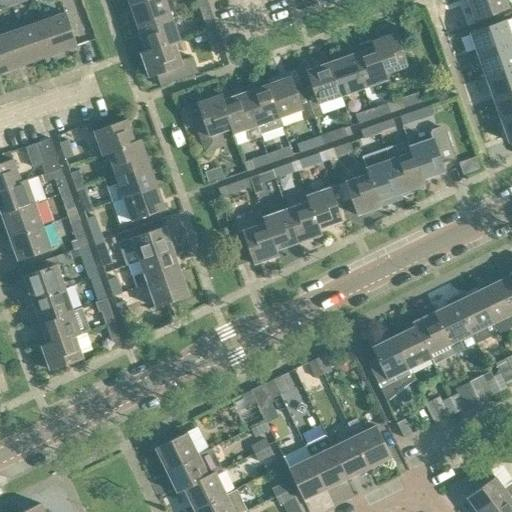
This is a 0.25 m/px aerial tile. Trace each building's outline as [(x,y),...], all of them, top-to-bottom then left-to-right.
[(0,11),(12,7),(9,0),(4,0),(0,1),(0,11)] [(138,29),(172,17),(165,0),(147,0),(131,6),(138,29)] [(467,0),(475,19),(493,12),(509,7),(506,0),(467,0)] [(77,46),(65,12),(63,4),(39,12),(42,20),(56,59),(61,57),(59,52),(77,46)] [(205,23),(214,20),(208,4),(200,7),(205,23)] [(141,54),(180,40),(172,17),(138,29),(146,51),(141,53),(141,54)] [(51,61),(56,59),(42,20),(19,28),(31,61),(49,55),(51,61)] [(479,55),(511,43),(511,41),(505,21),(471,33),(479,55)] [(13,68),(31,61),(19,28),(0,35),(0,45),(10,75),(15,73),(13,68)] [(387,73),(389,72),(408,66),(396,33),(373,41),(387,80),(389,80),(387,73)] [(216,53),(224,50),(219,34),(210,37),(216,53)] [(181,62),(175,44),(180,42),(180,40),(141,54),(149,77),(156,74),(160,85),(198,72),(193,57),(181,62)] [(364,89),(387,80),(373,41),(371,41),(374,47),(351,55),(364,89)] [(486,76),(511,67),(511,43),(479,55),(486,76)] [(5,77),(10,75),(0,45),(0,72),(3,71),(5,77)] [(342,96),(364,89),(351,55),(330,62),(342,96)] [(318,105),(342,96),(330,62),(306,71),(311,85),(304,88),(314,116),(321,114),(318,105)] [(494,98),(511,91),(511,67),(486,76),(494,98)] [(304,88),(296,90),(291,76),(268,84),(280,118),(303,109),(306,119),(314,116),(304,88)] [(268,84),(246,92),(258,125),(262,137),(284,129),(280,118),(268,84)] [(502,119),(511,115),(511,91),(494,98),(502,119)] [(250,141),(261,137),(258,125),(246,92),(223,100),(222,94),(221,94),(235,133),(246,129),(250,141)] [(219,95),(189,105),(205,151),(224,144),(220,132),(231,129),(232,134),(233,134),(235,133),(221,94),(219,95)] [(421,102),(421,100),(418,94),(403,99),(395,102),(398,110),(406,107),(421,102)] [(375,118),(398,110),(395,102),(387,104),(372,110),(375,118)] [(423,109),(408,114),(411,122),(426,117),(423,109)] [(359,124),(375,118),(372,110),(356,115),(359,124)] [(511,140),(511,115),(502,119),(509,141),(511,140)] [(102,155),(141,141),(140,139),(134,141),(127,119),(94,130),(102,155)] [(377,125),(380,133),(396,128),(393,120),(377,125)] [(364,139),(380,133),(377,125),(361,130),(364,139)] [(445,171),(442,163),(456,158),(446,128),(441,127),(433,130),(431,134),(432,138),(410,146),(424,185),(425,184),(423,179),(445,171)] [(325,145),(333,142),(348,136),(345,128),(321,136),(325,145)] [(316,148),(325,145),(321,136),(290,147),(293,156),(316,148)] [(50,138),(38,142),(46,165),(42,166),(45,173),(61,168),(50,138)] [(68,139),(60,142),(65,158),(74,155),(68,139)] [(116,175),(149,164),(141,141),(102,155),(103,156),(109,154),(116,175)] [(330,160),(338,157),(354,152),(351,143),(327,152),(330,160)] [(400,193),(424,185),(410,146),(408,146),(411,153),(389,161),(400,193)] [(272,163),(293,156),(290,147),(284,149),(269,154),(272,163)] [(322,163),(330,160),(327,152),(319,154),(302,160),(295,162),(298,171),(322,163)] [(257,169),(272,163),(269,154),(246,163),(249,171),(257,169)] [(21,182),(19,177),(13,159),(0,163),(0,190),(29,180),(21,182)] [(393,195),(400,193),(389,161),(367,169),(380,206),(395,201),(393,195)] [(292,173),(298,171),(295,162),(289,165),(274,170),(277,179),(292,173)] [(223,180),(249,171),(246,163),(220,171),(223,180)] [(124,197),(157,186),(149,164),(116,175),(124,197)] [(357,215),(380,206),(367,169),(366,169),(368,175),(345,183),(357,215)] [(76,188),(84,185),(79,170),(70,173),(76,188)] [(254,187),(277,179),(274,170),(251,178),(254,187)] [(61,193),(69,190),(63,175),(55,178),(61,193)] [(228,195),(254,187),(251,178),(243,181),(226,187),(228,195)] [(0,209),(2,215),(37,203),(29,180),(0,190),(0,209)] [(84,185),(76,188),(81,204),(90,201),(84,185)] [(342,220),(336,204),(344,202),(338,185),(307,196),(309,201),(320,234),(322,233),(320,228),(342,220)] [(132,220),(146,215),(165,209),(157,186),(124,197),(111,202),(119,224),(132,220)] [(77,213),(74,206),(69,190),(61,193),(69,216),(77,213)] [(298,242),(320,234),(309,201),(286,209),(298,242)] [(10,238),(45,225),(37,203),(2,215),(10,238)] [(276,249),(298,242),(286,209),(264,217),(278,255),(276,249)] [(88,243),(79,220),(77,213),(69,216),(76,238),(70,241),(73,249),(88,243)] [(103,239),(100,231),(95,215),(86,218),(95,242),(103,239)] [(254,264),(278,255),(264,217),(266,222),(242,231),(254,264)] [(18,260),(37,254),(53,248),(45,225),(10,238),(18,260)] [(171,236),(168,236),(165,226),(131,238),(139,261),(173,250),(172,247),(174,246),(176,243),(174,237),(171,236)] [(111,262),(106,246),(103,239),(95,242),(103,265),(111,262)] [(148,285),(181,273),(173,250),(139,261),(143,273),(135,275),(139,287),(147,284),(148,285)] [(98,275),(96,268),(90,251),(82,254),(90,278),(98,275)] [(32,299),(66,287),(58,263),(23,275),(32,299)] [(511,305),(511,274),(509,276),(507,272),(498,276),(511,305)] [(148,285),(149,288),(155,307),(189,295),(181,273),(148,285)] [(106,298),(101,282),(98,275),(90,278),(98,301),(106,298)] [(491,284),(479,290),(494,321),(511,312),(511,305),(498,276),(489,280),(491,284)] [(116,277),(108,279),(113,295),(122,292),(116,277)] [(81,307),(74,310),(66,287),(32,299),(40,322),(82,308),(81,307)] [(499,332),(500,332),(479,290),(465,297),(463,293),(455,297),(477,342),(490,336),(489,333),(497,329),(499,332)] [(476,342),(477,342),(455,297),(446,301),(448,305),(435,311),(450,343),(455,354),(464,349),(459,338),(472,332),(476,342)] [(114,321),(112,314),(106,298),(98,301),(106,324),(114,321)] [(116,303),(121,319),(130,316),(124,300),(116,303)] [(42,347),(82,333),(82,332),(89,329),(82,308),(40,322),(42,329),(36,331),(42,347)] [(435,311),(414,322),(431,357),(435,364),(455,354),(450,343),(435,311)] [(123,344),(117,328),(114,321),(106,324),(114,347),(123,344)] [(411,367),(431,357),(414,322),(405,326),(407,330),(396,336),(411,367)] [(82,358),(75,337),(83,335),(82,333),(42,347),(50,370),(82,358)] [(409,368),(411,367),(396,336),(372,347),(377,358),(368,362),(387,401),(414,379),(409,368)] [(316,358),(323,373),(331,369),(324,354),(316,358)] [(500,391),(511,385),(511,369),(509,363),(511,361),(509,355),(495,363),(498,369),(495,374),(493,376),(500,391)] [(315,377),(323,373),(316,358),(308,362),(315,377)] [(500,391),(493,376),(485,379),(483,374),(469,381),(479,401),(500,391)] [(280,393),(288,389),(281,375),(273,379),(280,393)] [(265,383),(264,383),(271,397),(280,393),(273,379),(265,383)] [(457,412),(479,401),(469,381),(454,389),(457,393),(450,397),(457,412)] [(251,390),(243,394),(250,409),(258,405),(258,404),(251,390)] [(457,412),(450,397),(441,401),(439,396),(426,402),(435,422),(457,412)] [(349,421),(347,422),(354,436),(369,467),(371,467),(391,457),(376,425),(363,431),(356,418),(349,421)] [(404,437),(412,434),(405,419),(397,422),(404,437)] [(198,455),(195,450),(187,432),(155,447),(167,470),(198,455)] [(326,435),(305,445),(326,488),(347,478),(332,447),(326,435)] [(333,446),(332,447),(347,478),(348,477),(369,467),(354,436),(333,446)] [(256,453),(272,445),(268,438),(252,445),(256,453)] [(272,445),(256,453),(259,461),(275,453),(272,445)] [(303,499),(326,488),(305,445),(285,455),(291,467),(288,468),(303,499)] [(215,473),(215,471),(218,470),(209,451),(198,456),(198,455),(167,470),(177,491),(215,473)] [(237,489),(226,495),(215,473),(177,491),(177,492),(184,489),(195,510),(237,490),(237,489)] [(489,511),(511,495),(511,480),(503,487),(495,476),(467,497),(477,511),(489,511)] [(279,497),(291,491),(286,481),(274,487),(279,497)] [(244,511),(247,510),(237,490),(195,510),(195,511),(244,511)] [(286,511),(301,511),(291,491),(279,497),(286,511)] [(511,511),(511,495),(489,511),(511,511)] [(44,511),(40,503),(21,511),(44,511)]
